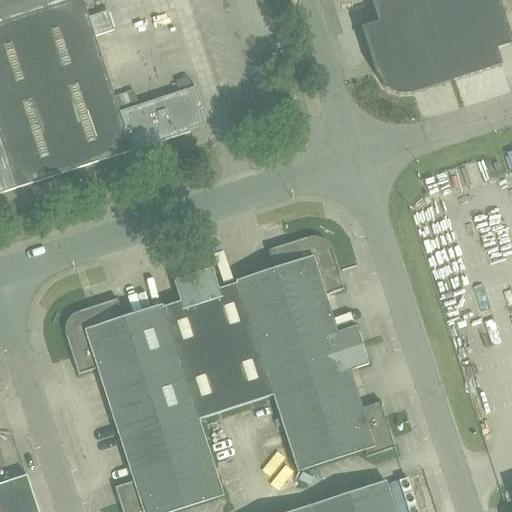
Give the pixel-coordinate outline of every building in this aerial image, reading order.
[(118,112),(94,37),(113,30),(107,11),(87,18),(81,0),(0,0),(0,194),(131,152),(190,132),(189,130),(205,125),(200,109),(202,109),(195,87),(191,89),(187,77),(174,81),(179,93),(118,112)] [(382,0),(379,1),(370,4),(373,14),(376,23),(359,29),(375,76),(383,88),(397,95),(412,94),(450,82),(423,0),(382,0)] [(497,0),(423,0),(451,82),(501,65),(495,49),(498,48),(511,44),(497,0)] [(293,89),(285,92),(288,100),(296,98),(293,89)] [(75,175),(57,181),(62,195),(79,189),(75,175)] [(174,511),(222,496),(202,433),(198,420),(272,396),(297,472),(363,451),(366,458),(395,448),(380,402),(361,408),(349,371),(368,365),(356,327),(337,333),(325,296),(344,290),(330,249),(328,244),(324,241),(322,240),(320,238),(317,237),(314,237),(311,237),(306,238),(267,251),(274,270),(236,282),(217,288),(211,269),(173,281),(179,300),(123,319),(116,300),(78,312),(75,314),(71,316),(69,318),(67,320),(66,323),(65,325),(64,329),(64,332),(65,335),(65,338),(78,376),(97,369),(133,482),(114,488),(121,511),(174,511)] [(8,482),(0,484),(0,511),(37,511),(31,492),(26,476),(8,482)] [(394,511),(385,482),(292,511),(394,511)]
